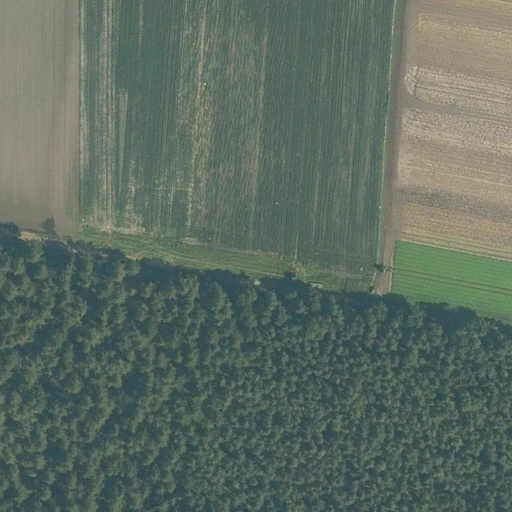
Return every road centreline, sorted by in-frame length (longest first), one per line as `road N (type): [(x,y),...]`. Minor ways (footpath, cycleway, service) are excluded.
road 1 (track): [(511,323),(0,224)]
road 2 (track): [(138,506),(184,262)]
road 3 (track): [(175,511),(0,485)]
